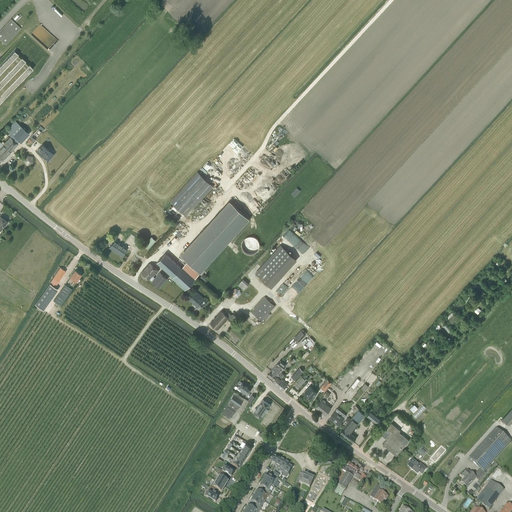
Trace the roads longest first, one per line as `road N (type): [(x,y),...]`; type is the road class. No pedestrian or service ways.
road 1 (unclassified): [(296,407),(0,183)]
road 2 (track): [(230,193),(270,129),(390,0)]
road 3 (unclassified): [(405,486),(296,407)]
road 4 (residential): [(234,511),(296,407)]
